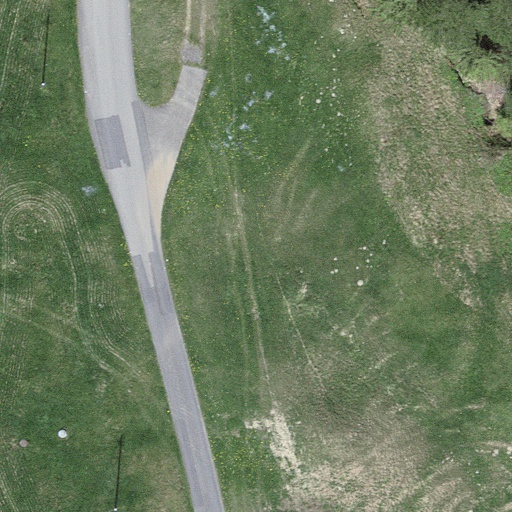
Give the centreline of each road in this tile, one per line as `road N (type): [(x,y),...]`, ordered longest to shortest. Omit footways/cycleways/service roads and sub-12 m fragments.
road 1 (track): [(107,0),(113,74),(208,511)]
road 2 (track): [(132,168),(178,117),(190,86),(199,0)]
